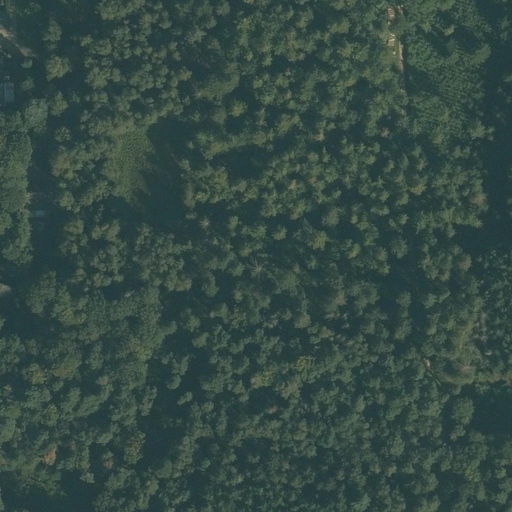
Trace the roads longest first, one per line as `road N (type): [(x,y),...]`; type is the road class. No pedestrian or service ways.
road 1 (track): [(402,0),(420,324),(431,367),(472,430),(448,511)]
road 2 (track): [(98,511),(153,336),(154,307),(137,289),(134,237)]
road 3 (track): [(412,228),(193,213)]
